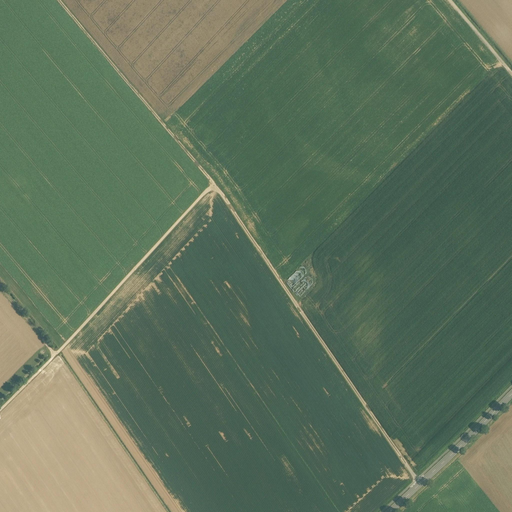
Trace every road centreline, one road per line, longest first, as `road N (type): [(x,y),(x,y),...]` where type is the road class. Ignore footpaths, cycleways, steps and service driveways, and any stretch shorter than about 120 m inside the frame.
road 1 (track): [(212,184),(420,484)]
road 2 (track): [(0,409),(212,184)]
road 3 (track): [(212,184),(59,0)]
road 4 (tertiary): [(390,511),(511,394)]
